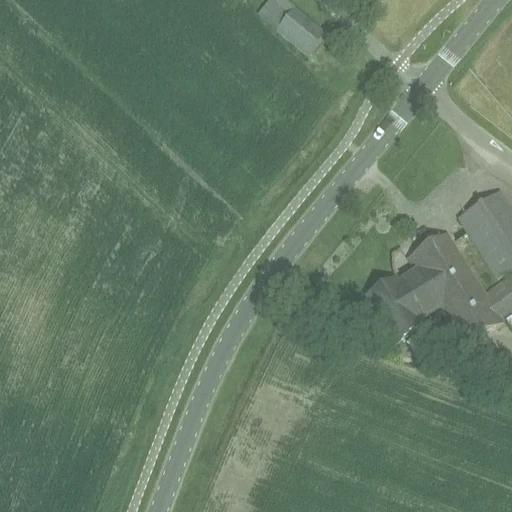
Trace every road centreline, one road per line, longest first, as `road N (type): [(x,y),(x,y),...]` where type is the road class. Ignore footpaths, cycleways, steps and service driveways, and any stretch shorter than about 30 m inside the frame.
road 1 (secondary): [(162,511),(220,357),(303,234),(417,93)]
road 2 (unclassified): [(417,93),(323,0)]
road 3 (secondary): [(417,93),(495,0)]
